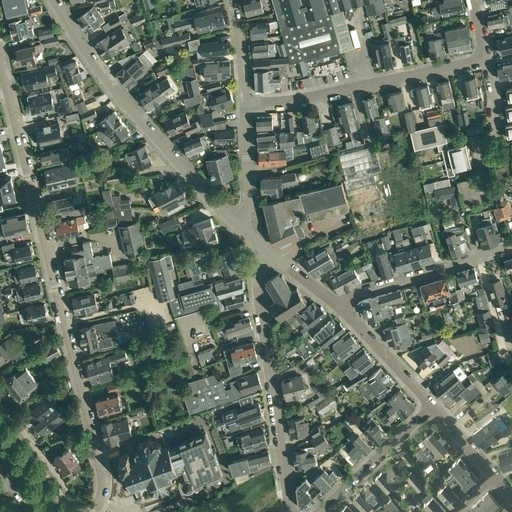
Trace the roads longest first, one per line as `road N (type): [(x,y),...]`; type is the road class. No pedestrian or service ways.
road 1 (residential): [(93,511),(101,473),(0,60)]
road 2 (residential): [(239,229),(123,101),(52,0)]
road 3 (residential): [(289,511),(256,287),(265,250)]
road 4 (residential): [(243,104),(299,100),(484,58)]
road 5 (residential): [(337,306),(511,247)]
road 6 (residential): [(319,511),(432,407)]
road 7 (residential): [(432,407),(337,306)]
road 8 (residential): [(239,229),(248,203),(243,104)]
